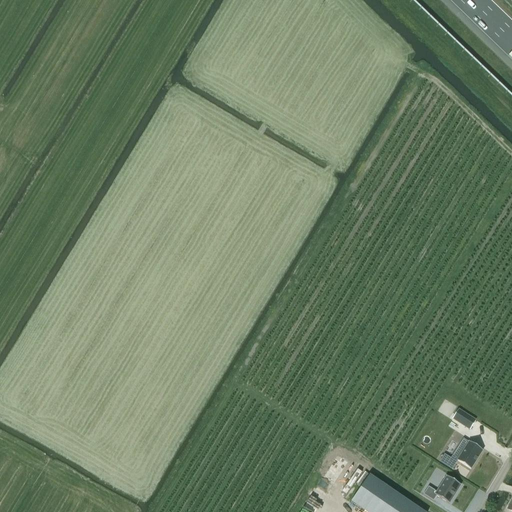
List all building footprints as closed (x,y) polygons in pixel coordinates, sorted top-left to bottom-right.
[(459,410),(452,420),(469,430),(475,421),(459,410)] [(444,451),(451,455),(459,441),(452,437),(444,451)] [(465,448),(459,445),(451,458),(444,454),(439,462),(452,470),(458,462),(470,470),(482,451),(469,442),(465,448)] [(364,511),(421,511),(369,476),(351,503),(364,511)] [(447,504),(459,485),(445,477),(435,492),(427,487),(422,495),(432,501),(435,496),(447,504)]
